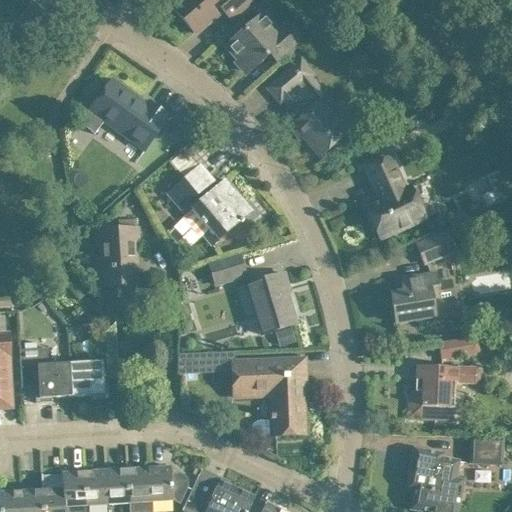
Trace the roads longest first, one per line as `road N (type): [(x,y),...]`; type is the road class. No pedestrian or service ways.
road 1 (residential): [(341,507),(354,413),(350,362),(334,286),(303,209),(276,164),(216,96),(75,0)]
road 2 (residential): [(341,507),(165,432),(0,445)]
